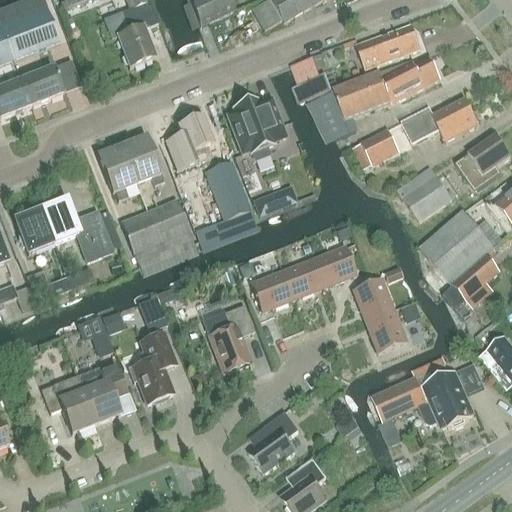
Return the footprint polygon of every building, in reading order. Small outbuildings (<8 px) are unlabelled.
[(100,0),(60,0),(58,1),(64,16),(101,1),(100,0)] [(142,0),(127,0),(132,12),(118,18),(103,23),(107,35),(108,34),(111,43),(116,40),(129,73),(155,62),(143,33),(157,28),(149,7),(145,6),(142,0)] [(226,0),(210,0),(192,9),(201,26),(232,11),(226,0)] [(272,0),(251,13),(264,34),(281,24),(283,27),(325,2),(323,0),(272,0)] [(0,29),(0,30),(13,63),(59,45),(46,11),(0,29)] [(0,68),(13,63),(0,30),(0,68)] [(410,30),(356,51),(365,75),(420,55),(415,43),(417,39),(415,34),(411,33),(410,30)] [(413,65),(380,78),(333,96),(345,126),(391,108),(390,105),(397,101),(399,105),(440,84),(428,62),(415,69),(413,65)] [(21,84),(31,110),(63,98),(53,72),(21,84)] [(307,102),(308,103),(317,100),(331,94),(325,78),(306,86),(311,97),(306,99),(307,102)] [(0,122),(31,110),(21,84),(0,92),(0,122)] [(234,117),(226,120),(241,159),(249,156),(250,158),(252,157),(255,165),(269,159),(266,151),(274,149),(273,147),(286,142),(271,102),(258,108),(257,104),(250,107),(247,104),(240,107),(239,111),(232,113),(234,117)] [(464,105),(433,121),(429,114),(401,128),(412,150),(439,135),(445,147),(477,130),(476,127),(478,126),(479,121),(477,117),(473,115),(470,116),(464,105)] [(205,153),(214,149),(203,119),(176,130),(188,159),(189,159),(193,170),(210,164),(205,153)] [(398,157),(387,135),(361,148),(372,170),(398,157)] [(484,180),(510,162),(496,140),(468,159),(468,160),(455,169),(466,184),(480,174),(484,180)] [(122,151),(136,188),(151,183),(154,191),(163,187),(160,179),(146,141),(122,151)] [(124,193),(136,188),(122,151),(97,160),(112,198),(114,197),(118,205),(127,201),(124,193)] [(250,217),(250,215),(231,167),(175,189),(194,237),(250,217)] [(430,172),(397,194),(419,226),(451,204),(430,172)] [(511,194),(495,209),(504,220),(511,213),(511,194)] [(276,196),(253,205),(259,220),(282,211),(276,196)] [(149,216),(161,247),(189,236),(177,205),(149,216)] [(41,216),(53,248),(76,239),(87,266),(111,256),(96,217),(73,226),(65,207),(41,216)] [(28,258),(53,248),(41,216),(16,226),(28,258)] [(133,259),(161,247),(149,216),(121,227),(133,259)] [(420,253),(453,290),(494,253),(462,216),(420,253)] [(313,263),(325,292),(356,279),(345,250),(313,263)] [(486,261),(453,290),(467,306),(499,276),(486,261)] [(325,292),(313,263),(281,275),(293,304),(325,292)] [(66,281),(71,294),(94,286),(88,273),(66,281)] [(48,303),(71,294),(66,281),(48,288),(43,274),(26,281),(36,308),(48,303)] [(261,317),(293,304),(281,275),(250,288),(261,317)] [(365,326),(394,314),(381,282),(352,294),(365,326)] [(12,289),(0,293),(0,308),(17,302),(12,289)] [(203,326),(209,341),(224,379),(251,368),(241,342),(254,336),(243,310),(203,326)] [(406,346),(394,314),(365,326),(377,358),(406,346)] [(176,369),(163,336),(136,346),(140,355),(124,362),(129,375),(133,374),(147,409),(151,407),(156,409),(160,408),(163,406),(167,404),(169,400),(173,398),(164,374),(176,369)] [(511,350),(504,342),(487,356),(511,386),(511,350)] [(77,382),(96,429),(120,419),(114,403),(125,399),(113,368),(77,382)] [(415,382),(371,401),(382,427),(392,423),(419,411),(426,427),(430,428),(437,426),(441,433),(447,430),(448,433),(452,431),(455,433),(464,429),(465,425),(469,423),(468,421),(473,418),(455,377),(422,391),(423,394),(421,395),(415,382)] [(71,438),(96,429),(77,382),(53,390),(41,395),(50,418),(62,413),(71,438)] [(286,443),(298,435),(285,416),(265,431),(272,441),(248,458),(263,478),(295,456),(286,443)] [(392,423),(382,427),(378,429),(388,452),(402,446),(392,423)] [(0,453),(8,450),(0,429),(0,453)] [(288,511),(313,511),(325,503),(315,490),(325,482),(312,464),(287,483),(295,493),(282,503),(288,511)]
